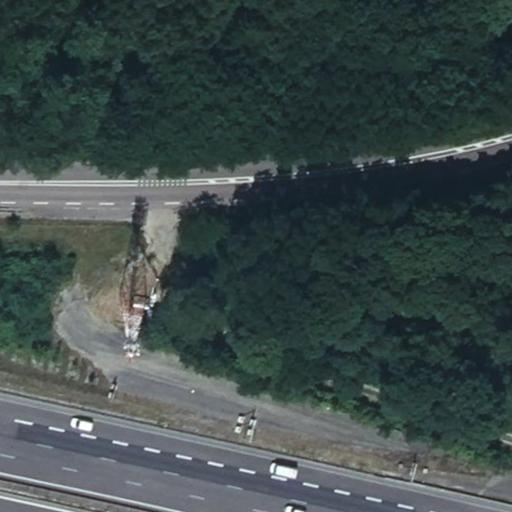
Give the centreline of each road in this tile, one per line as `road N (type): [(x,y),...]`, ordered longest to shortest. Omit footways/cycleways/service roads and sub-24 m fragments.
road 1 (secondary): [(105,185),(336,183),(511,151)]
road 2 (motorway): [(272,511),(0,452)]
